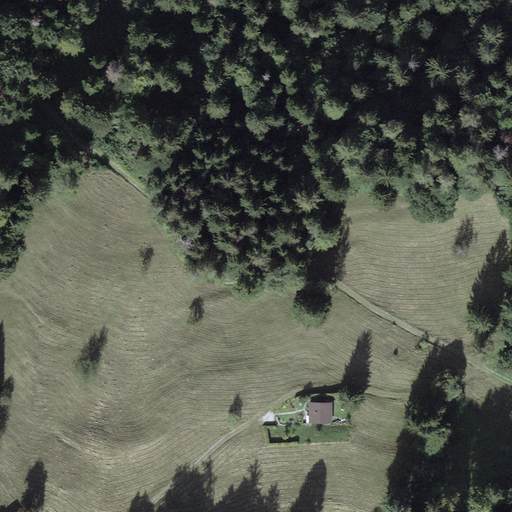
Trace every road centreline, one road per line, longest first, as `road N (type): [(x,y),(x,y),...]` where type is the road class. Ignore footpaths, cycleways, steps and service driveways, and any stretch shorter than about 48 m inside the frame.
road 1 (track): [(511,381),(327,279),(213,276),(175,215),(0,65)]
road 2 (track): [(486,368),(398,396),(339,388),(295,393),(215,446),(144,511)]
